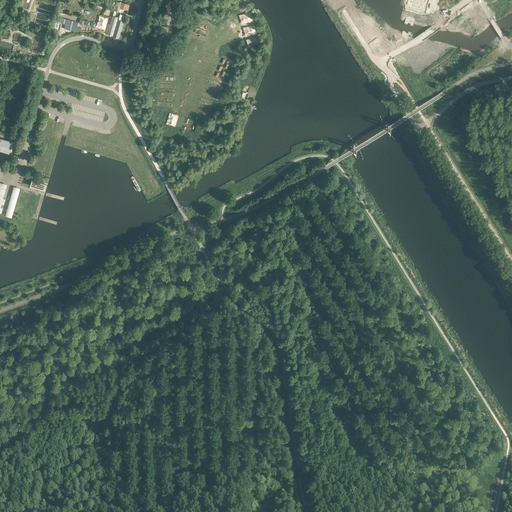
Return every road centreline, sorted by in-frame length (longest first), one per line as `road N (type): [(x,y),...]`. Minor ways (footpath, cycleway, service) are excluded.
road 1 (unclassified): [(511,280),(376,62)]
road 2 (unclassified): [(20,168),(53,53),(85,38),(126,49),(143,0)]
